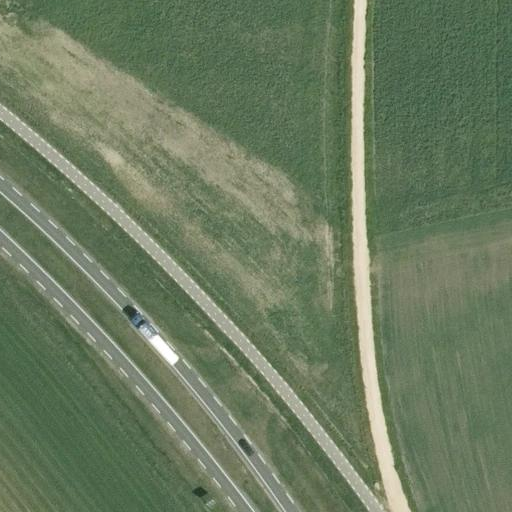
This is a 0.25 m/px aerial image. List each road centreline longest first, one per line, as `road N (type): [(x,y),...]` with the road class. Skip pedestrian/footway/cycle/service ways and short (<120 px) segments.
road 1 (track): [(397,511),(365,316),(361,0)]
road 2 (unknown): [(365,316),(316,252),(258,198),(0,26)]
road 3 (secondary): [(289,511),(143,323),(0,184)]
road 4 (secondary): [(0,237),(114,352),(245,511)]
